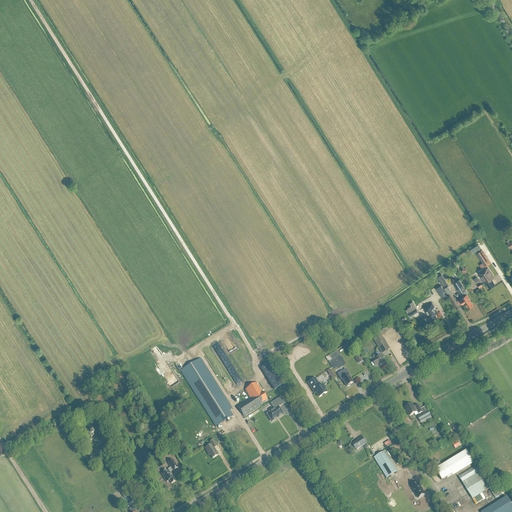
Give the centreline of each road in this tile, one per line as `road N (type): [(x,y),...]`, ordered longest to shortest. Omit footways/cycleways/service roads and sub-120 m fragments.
road 1 (primary): [(187,511),(374,391)]
road 2 (primary): [(374,391),(511,312)]
road 3 (unclassified): [(449,511),(374,391)]
